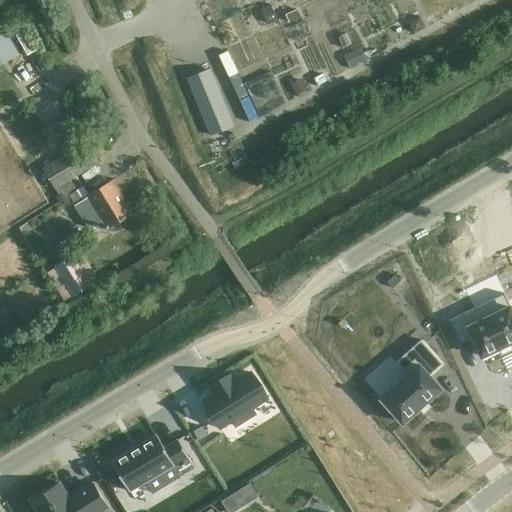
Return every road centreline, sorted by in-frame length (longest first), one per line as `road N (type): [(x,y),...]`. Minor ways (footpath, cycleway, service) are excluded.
road 1 (unclassified): [(0,470),(511,172)]
road 2 (residential): [(209,227),(136,126),(76,0)]
